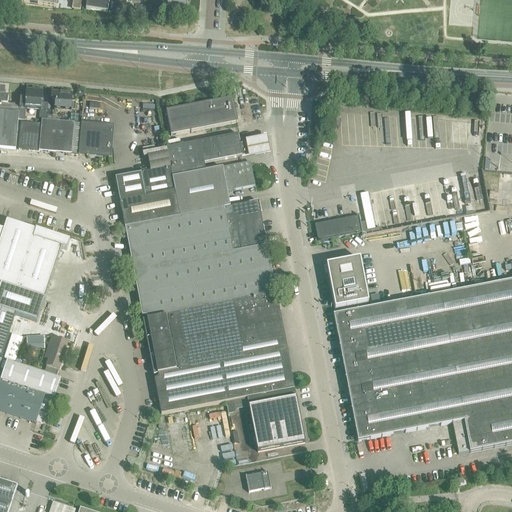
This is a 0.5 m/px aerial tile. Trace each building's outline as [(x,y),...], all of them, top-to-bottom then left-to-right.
[(55,9),(56,0),(11,0),(11,2),(55,9)] [(107,14),(108,0),(87,0),(85,11),(107,14)] [(188,11),(189,0),(160,0),(161,13),(167,13),(167,11),(188,11)] [(24,122),(25,111),(40,112),(42,93),(26,91),(25,99),(19,99),(19,106),(7,105),(8,99),(3,98),(3,89),(0,89),(0,149),(15,151),(17,122),(24,122)] [(71,104),(71,95),(51,94),(50,102),(55,103),(54,110),(74,112),(74,104),(71,104)] [(237,124),(235,112),(232,100),(166,113),(171,137),(237,124)] [(71,155),(74,124),(42,121),(41,125),(21,124),(18,151),(71,155)] [(111,159),(114,126),(81,123),(78,156),(111,159)] [(278,309),(273,283),(270,266),(266,247),(259,212),(259,210),(257,203),(229,208),(227,193),(254,187),(251,168),(250,163),(205,172),(204,164),(242,157),(241,157),(248,155),(249,155),(247,144),(246,144),(239,145),(238,135),(166,149),(170,169),(150,173),(115,179),(117,191),(119,203),(121,212),(123,220),(123,223),(125,232),(128,245),(131,263),(136,291),(140,308),(142,318),(146,317),(147,321),(142,322),(147,343),(153,377),(158,376),(158,381),(154,382),(159,406),(161,416),(187,411),(226,403),(228,416),(235,414),(237,411),(244,409),(251,446),(256,445),(258,454),(305,445),(300,420),(294,390),(291,375),(278,309)] [(474,217),(467,175),(442,180),(354,197),(358,217),(361,235),(362,238),(409,229),(460,220),(461,219),(474,217)] [(361,235),(358,217),(351,218),(343,220),(314,226),(317,243),(326,242),(361,235)] [(44,300),(61,250),(67,251),(70,241),(35,230),(35,232),(7,222),(4,231),(0,242),(0,285),(1,286),(44,300)] [(368,304),(360,260),(348,262),(348,263),(330,266),(327,267),(328,274),(334,311),(339,310),(368,304)] [(511,281),(474,289),(340,315),(333,316),(357,442),(358,443),(452,425),(458,456),(469,454),(469,455),(511,446),(511,281)] [(37,323),(44,300),(1,286),(0,287),(0,311),(15,316),(25,319),(37,323)] [(0,358),(1,359),(15,316),(0,311),(0,358)] [(11,337),(4,361),(7,362),(15,364),(22,340),(11,337)] [(47,350),(44,360),(48,361),(44,374),(57,378),(68,343),(51,338),(47,350)] [(44,340),(27,340),(27,352),(44,351),(44,340)] [(54,400),(60,383),(61,380),(6,362),(0,382),(0,383),(0,413),(35,425),(44,396),(54,400)] [(174,477),(176,468),(165,465),(163,474),(174,477)] [(271,490),(268,474),(246,478),(249,495),(271,490)] [(0,511),(8,511),(16,489),(0,483),(0,511)] [(74,511),(75,511),(53,503),(49,511),(74,511)]
